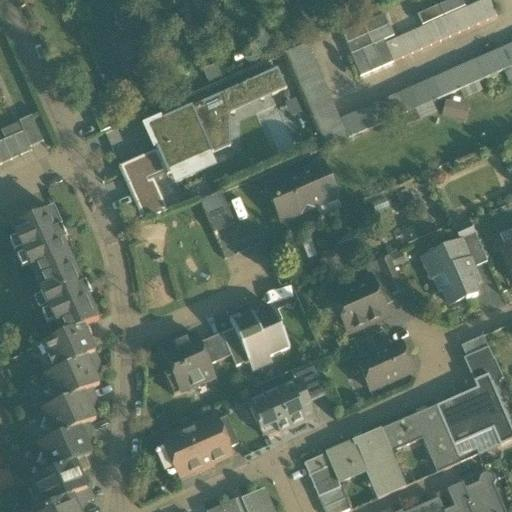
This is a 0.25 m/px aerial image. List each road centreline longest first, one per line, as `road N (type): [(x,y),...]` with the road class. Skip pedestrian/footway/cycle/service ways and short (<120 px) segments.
road 1 (residential): [(268,464),(448,378),(437,342),(511,310)]
road 2 (residential): [(76,155),(109,242),(124,344)]
road 3 (residential): [(9,0),(76,155)]
road 4 (residential): [(124,344),(115,511)]
road 5 (residential): [(124,344),(262,277)]
road 6 (residential): [(152,511),(268,464)]
